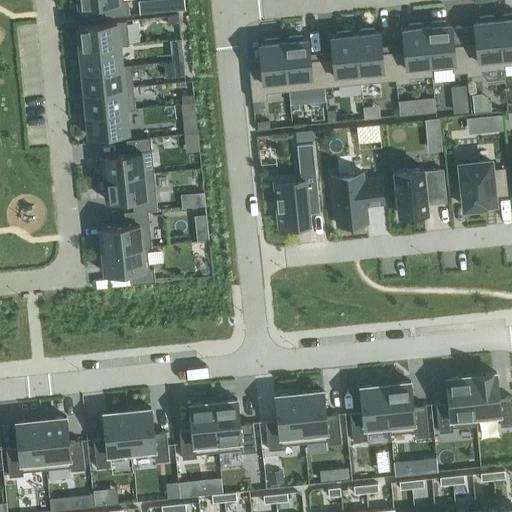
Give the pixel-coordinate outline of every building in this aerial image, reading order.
[(122,0),(78,0),(80,7),(104,4),(105,16),(129,14),(128,0),(123,1),(122,0)] [(165,11),(185,8),(184,0),(163,0),(164,3),(165,11)] [(502,18),(498,18),(503,68),(504,68),(504,64),(511,63),(511,13),(501,14),(502,18)] [(179,14),(167,16),(168,24),(179,23),(180,23),(179,14)] [(477,42),(465,44),(468,75),(482,74),(481,70),(503,68),(498,18),(495,19),(494,15),(480,17),(480,20),(475,21),(476,36),(477,42)] [(126,20),(78,25),(80,49),(129,44),(126,20)] [(430,25),(427,26),(432,75),(432,69),(433,69),(434,82),(454,80),(453,73),(466,71),(467,76),(468,75),(465,44),(452,45),(451,27),(450,23),(445,24),(445,20),(430,21),(430,25)] [(406,50),(393,51),(396,83),(410,81),(409,77),(432,75),(427,26),(423,26),(423,22),(408,24),(408,27),(404,28),(403,28),(405,43),(406,50)] [(355,33),(360,83),(395,79),(396,83),(393,51),(382,52),(381,52),(380,46),(379,31),(373,31),(373,28),(358,29),(359,33),(355,33)] [(334,57),(321,58),(324,86),(360,83),(355,33),(352,33),(351,30),(336,31),(337,35),(333,35),(331,35),(333,50),(334,57)] [(287,40),(283,40),(288,90),(324,86),(321,58),(309,60),(308,53),(307,38),(302,38),(301,35),(287,36),(287,40)] [(263,67),(249,69),(252,100),(267,99),(266,92),(288,90),(283,40),(280,41),(280,37),(265,39),(265,42),(260,43),(262,58),(263,67)] [(129,44),(80,49),(82,70),(131,65),(131,64),(121,65),(119,46),(129,45),(129,44)] [(182,52),(171,53),(172,61),(183,60),(183,52),(182,52)] [(183,60),(172,61),(172,69),(184,68),(183,60)] [(131,65),(82,70),(85,92),(133,87),(131,65)] [(465,84),(451,85),(453,112),(468,111),(465,84)] [(133,87),(85,92),(87,113),(135,108),(133,87)] [(193,94),(181,95),(182,103),(194,102),(193,94)] [(410,99),(398,100),(399,114),(411,113),(410,99)] [(194,102),(182,103),(183,111),(195,110),(194,102)] [(135,108),(87,113),(89,137),(128,132),(126,110),(135,109),(135,108)] [(335,109),(327,109),(328,121),(336,121),(335,109)] [(501,113),(490,114),(491,130),(503,129),(501,113)] [(269,120),(257,121),(258,129),(270,128),(269,120)] [(127,152),(103,154),(105,178),(154,173),(150,137),(126,139),(127,152)] [(300,179),(275,181),(279,226),(309,223),(308,213),(308,211),(314,210),(314,213),(320,212),(313,142),(297,144),(300,179)] [(490,160),(460,163),(465,207),(468,207),(468,208),(469,208),(469,207),(475,206),(480,206),(480,207),(481,207),(481,206),(484,205),(484,203),(494,202),(494,194),(506,193),(504,168),(491,169),(490,160)] [(423,167),(394,170),(399,214),(428,211),(427,204),(426,197),(445,195),(444,182),(442,169),(424,171),(423,167)] [(362,171),(332,174),(337,224),(367,221),(366,204),(383,203),(381,177),(363,179),(362,171)] [(154,173),(105,178),(108,201),(132,199),(133,210),(133,211),(148,210),(157,209),(154,173)] [(205,204),(204,191),(194,192),(195,205),(205,204)] [(125,224),(101,227),(103,250),(151,245),(148,210),(133,211),(133,210),(124,211),(125,224)] [(209,239),(208,232),(196,233),(197,241),(209,239)] [(151,245),(103,250),(105,274),(130,271),(131,284),(155,281),(154,268),(149,269),(147,247),(151,246),(151,245)] [(205,260),(197,263),(203,275),(211,272),(205,260)] [(496,372),(471,375),(476,424),(477,424),(477,420),(482,419),(499,417),(500,426),(511,424),(511,399),(511,396),(499,397),(496,372)] [(449,402),(436,403),(439,432),(453,430),(453,427),(458,426),(476,424),(471,375),(446,377),(449,402)] [(390,383),(385,383),(390,433),(414,431),(414,434),(429,433),(426,404),(413,406),(410,381),(390,383)] [(363,411),(350,412),(353,441),(367,439),(366,431),(389,429),(389,433),(390,433),(385,383),(360,386),(363,411)] [(323,390),(299,392),(304,442),(327,440),(327,443),(341,442),(338,413),(325,415),(323,390)] [(278,419),(265,421),(268,449),(283,448),(282,444),(304,442),(299,392),(276,395),(278,419)] [(213,401),(218,451),(241,449),(241,452),(255,451),(252,422),(239,423),(237,399),(213,401)] [(192,428),(179,430),(182,458),(196,457),(196,453),(218,451),(213,401),(190,403),(192,428)] [(151,407),(127,410),(132,455),(150,453),(154,453),(155,461),(169,460),(166,431),(153,432),(151,407)] [(106,437),(93,438),(96,467),(110,466),(110,457),(132,455),(127,410),(104,412),(106,437)] [(41,419),(46,469),(70,466),(70,470),(85,468),(82,440),(69,441),(66,416),(41,419)] [(19,446),(6,447),(9,476),(23,475),(23,471),(41,469),(46,469),(41,419),(16,421),(19,446)] [(436,456),(393,460),(395,474),(437,470),(436,456)] [(338,479),(350,477),(348,466),(336,467),(338,479)] [(282,470),(267,471),(268,483),(284,482),(282,470)] [(504,470),(492,471),(493,479),(505,478),(504,470)] [(492,471),(480,472),(481,481),(493,479),(492,471)] [(464,474),(452,475),(453,483),(464,482),(464,474)] [(452,475),(440,476),(441,485),(452,483),(453,483),(452,475)] [(423,478),(411,479),(412,487),(424,486),(423,478)] [(194,479),(178,481),(180,496),(196,494),(194,479)] [(411,479),(399,481),(400,489),(412,487),(411,479)] [(377,483),(365,484),(366,492),(378,491),(377,483)] [(365,484),(353,485),(354,493),(366,492),(365,484)] [(340,487),(328,488),(329,496),(341,495),(340,487)] [(235,491),(223,493),(224,501),(236,499),(235,491)] [(287,492),(275,493),(276,501),(288,500),(287,492)] [(93,493),(77,495),(78,507),(94,505),(93,493)] [(223,493),(211,494),(212,502),(224,501),(223,493)] [(275,493),(263,494),(264,502),(276,501),(275,493)] [(185,503),(173,504),(174,511),(186,511),(185,503)]
